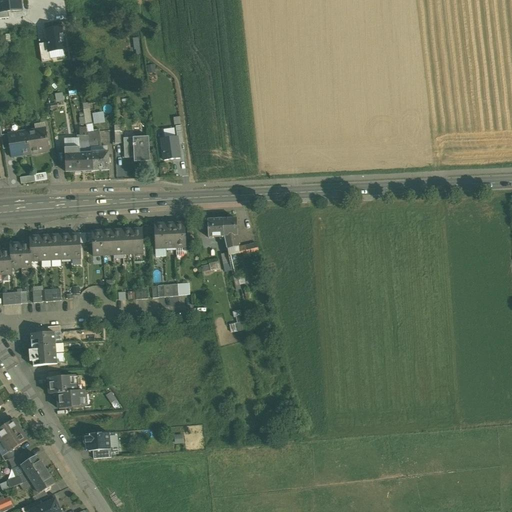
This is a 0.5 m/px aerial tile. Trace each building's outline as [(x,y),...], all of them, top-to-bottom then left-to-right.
[(20,0),(0,0),(0,13),(8,12),(21,11),(20,0)] [(49,52),(65,50),(61,28),(45,31),(48,43),(49,52)] [(49,52),(48,43),(39,45),(42,62),(50,61),(49,52)] [(95,123),(105,122),(104,112),(94,113),(95,123)] [(84,118),(80,118),(81,125),(76,125),(76,132),(78,132),(79,136),(87,135),(87,133),(86,126),(84,118)] [(177,137),(178,144),(183,143),(181,126),(175,126),(177,137)] [(46,131),(37,132),(37,130),(27,132),(30,152),(39,151),(40,153),(49,151),(46,131)] [(27,132),(7,135),(9,149),(11,157),(30,154),(30,152),(27,132)] [(93,132),(87,133),(87,135),(88,142),(89,149),(101,147),(99,132),(93,132)] [(7,135),(1,136),(2,139),(1,139),(3,150),(9,149),(7,135)] [(149,137),(133,138),(133,141),(124,142),(124,159),(134,158),(134,163),(150,162),(149,137)] [(177,137),(161,139),(164,161),(180,158),(178,144),(177,137)] [(79,148),(65,148),(66,172),(80,172),(79,154),(80,154),(79,148)] [(108,152),(93,153),(93,171),(109,170),(108,152)] [(80,154),(79,154),(80,172),(93,171),(93,153),(80,154)] [(46,173),(34,175),(34,176),(35,182),(47,180),(46,173)] [(34,176),(20,178),(21,184),(35,182),(34,176)] [(236,219),(223,220),(224,235),(224,237),(237,236),(236,219)] [(223,220),(208,221),(208,236),(224,235),(223,220)] [(174,224),(164,225),(166,249),(176,248),(174,224)] [(185,224),(174,224),(176,248),(186,248),(185,224)] [(164,225),(154,225),(155,249),(166,249),(164,225)] [(132,230),(122,231),(123,255),(133,254),(132,230)] [(142,230),(132,230),(133,254),(144,254),(142,230)] [(122,231),(112,232),(113,256),(123,255),(122,231)] [(102,232),(92,233),(92,243),(93,257),(103,256),(102,232)] [(112,232),(102,232),(103,256),(113,256),(112,232)] [(80,235),(70,236),(71,260),(81,259),(80,243),(80,236),(80,235)] [(60,236),(50,237),(51,261),(61,260),(60,236)] [(70,236),(60,236),(61,260),(71,260),(70,236)] [(224,237),(226,248),(227,248),(238,246),(237,236),(224,237)] [(40,237),(29,238),(30,244),(31,262),(41,261),(40,237)] [(50,237),(40,237),(41,261),(51,261),(50,237)] [(20,244),(10,245),(10,251),(11,269),(12,269),(21,268),(20,244)] [(30,244),(20,244),(21,268),(31,268),(31,262),(30,244)] [(257,244),(238,248),(239,254),(242,253),(243,256),(259,253),(257,244)] [(238,246),(227,248),(228,256),(239,254),(238,248),(238,246)] [(10,251),(0,251),(2,275),(12,275),(12,269),(11,269),(10,251)] [(228,253),(221,255),(223,264),(230,263),(228,253)] [(221,262),(201,264),(202,271),(222,269),(221,262)] [(189,284),(178,285),(178,296),(190,295),(189,284)] [(171,285),(164,286),(164,298),(172,297),(171,285)] [(60,289),(52,290),(53,302),(61,301),(60,289)] [(52,290),(44,291),(45,303),(53,302),(52,290)] [(41,291),(33,292),(33,304),(42,303),(41,291)] [(37,334),(31,335),(31,346),(55,344),(55,333),(49,333),(37,334)] [(55,344),(31,346),(32,351),(29,351),(29,356),(56,354),(55,344)] [(56,354),(29,356),(30,362),(33,362),(33,367),(47,366),(57,365),(56,354)] [(48,379),(50,395),(58,394),(76,392),(74,377),(60,378),(48,379)] [(84,391),(76,392),(58,394),(59,410),(85,408),(84,391)] [(2,428),(0,428),(0,439),(2,442),(20,430),(14,420),(2,428)] [(20,430),(2,442),(9,452),(9,453),(16,448),(27,441),(20,430)] [(109,433),(101,434),(83,436),(84,444),(85,445),(86,445),(86,450),(89,452),(93,451),(110,450),(109,433)] [(16,448),(9,453),(9,452),(2,457),(5,461),(9,459),(20,455),(16,448)] [(110,450),(93,451),(94,459),(111,458),(110,450)] [(20,455),(9,459),(13,469),(14,469),(21,466),(26,463),(25,461),(25,460),(22,454),(20,455)] [(25,460),(25,461),(26,463),(21,466),(30,480),(46,470),(37,456),(31,459),(30,457),(25,460)] [(21,466),(14,469),(17,478),(7,482),(10,489),(28,482),(30,480),(21,466)] [(55,484),(46,470),(30,480),(39,494),(44,491),(46,493),(51,490),(49,488),(55,484)] [(44,491),(39,494),(34,497),(36,503),(48,497),(46,493),(44,491)] [(5,500),(4,497),(0,498),(0,509),(1,511),(2,511),(9,509),(8,506),(13,504),(10,498),(5,500)] [(36,503),(21,509),(22,511),(31,511),(44,506),(42,501),(36,503)] [(44,506),(31,511),(59,511),(57,507),(56,507),(53,502),(44,506)]
